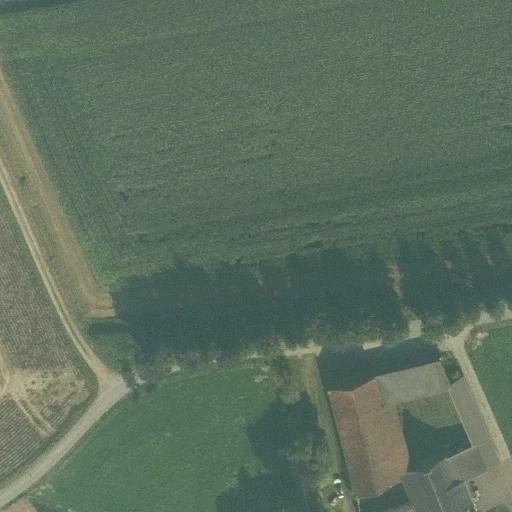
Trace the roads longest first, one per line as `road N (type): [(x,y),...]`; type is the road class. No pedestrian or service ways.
road 1 (unclassified): [(511,308),(163,354),(103,391),(45,472),(0,499)]
road 2 (track): [(292,337),(344,511)]
